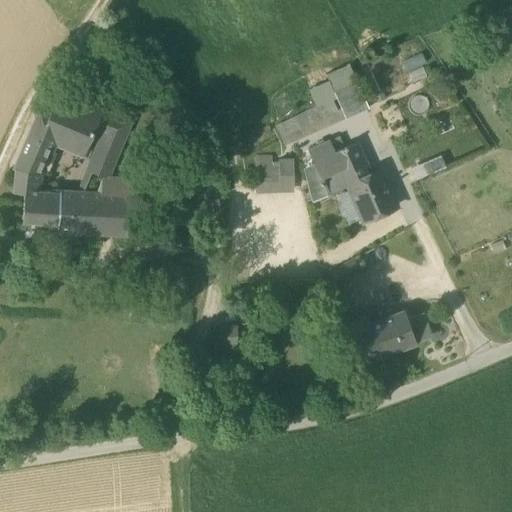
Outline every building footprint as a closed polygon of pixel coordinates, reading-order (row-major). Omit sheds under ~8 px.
[(328,81),(333,93),(356,83),(348,65),(325,74),(328,81)] [(333,93),(328,81),(308,90),(316,107),(331,99),(335,98),(333,93)] [(368,109),(356,83),(333,93),(335,98),(340,109),(345,119),(368,109)] [(337,111),(331,99),(316,107),(295,117),(300,128),(337,111)] [(54,103),(39,132),(38,134),(56,142),(83,153),(97,121),(54,103)] [(340,109),(337,111),(300,128),(304,136),(345,119),(340,109)] [(300,128),(295,117),(274,127),(283,145),(304,136),(300,128)] [(125,132),(97,121),(83,153),(111,164),(125,132)] [(52,151),(56,142),(38,134),(39,132),(32,130),(16,170),(35,174),(48,151),(52,151)] [(327,196),(348,187),(369,177),(369,175),(355,144),(343,149),(339,138),(308,151),(313,164),(319,177),(327,196)] [(65,192),(72,192),(98,193),(111,164),(83,153),(65,192)] [(255,191),(293,190),(293,161),(278,161),(278,164),(272,164),(272,158),(254,158),(255,191)] [(302,168),(306,183),(319,177),(313,164),(302,168)] [(35,174),(16,170),(14,192),(25,193),(25,192),(34,192),(35,174)] [(380,170),(369,175),(369,177),(348,187),(363,222),(396,207),(380,170)] [(327,196),(319,177),(306,183),(311,203),(327,196)] [(58,191),(58,194),(57,228),(56,234),(70,235),(72,192),(65,192),(58,191)] [(23,226),(57,228),(58,194),(34,192),(25,192),(25,193),(23,226)] [(133,195),(98,193),(72,192),(70,235),(131,238),(133,195)] [(404,314),(369,327),(381,359),(401,352),(402,349),(414,344),(407,323),(404,314)] [(407,323),(414,344),(432,338),(424,316),(407,323)] [(362,366),(381,359),(369,327),(350,334),(362,366)]
